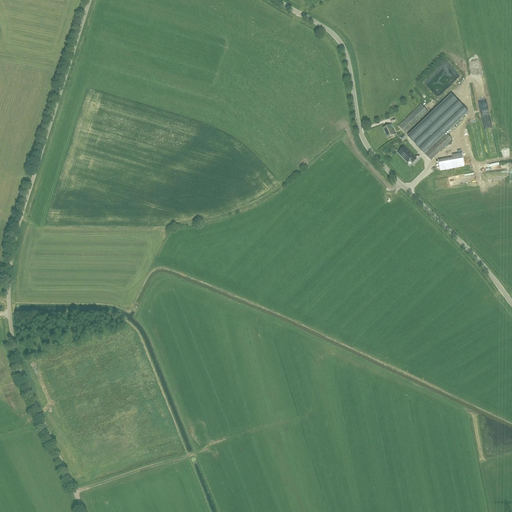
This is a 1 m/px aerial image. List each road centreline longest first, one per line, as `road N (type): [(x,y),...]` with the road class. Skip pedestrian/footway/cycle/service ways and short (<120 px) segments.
road 1 (unclassified): [(84,511),(20,369),(8,281),(89,0)]
road 2 (unclassified): [(511,303),(371,152),(348,62),(332,34),(274,0)]
road 3 (track): [(192,453),(74,491)]
